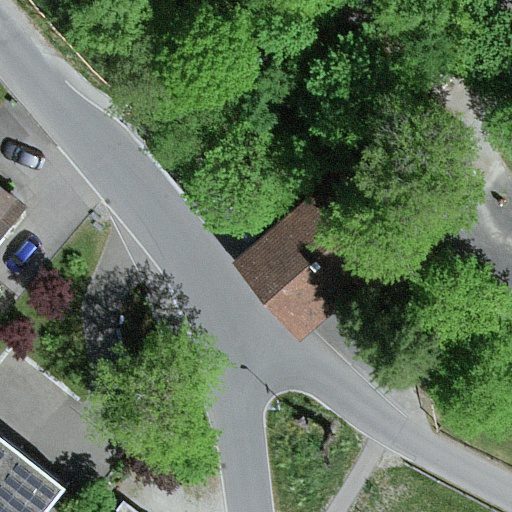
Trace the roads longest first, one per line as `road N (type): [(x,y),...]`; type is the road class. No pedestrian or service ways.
road 1 (tertiary): [(246,338),(152,212),(0,41)]
road 2 (residential): [(511,489),(385,424),(309,367),(246,338)]
road 3 (tertiary): [(251,511),(241,423),(246,338)]
